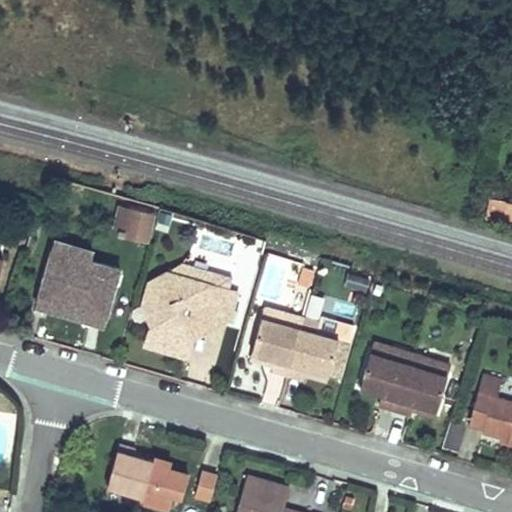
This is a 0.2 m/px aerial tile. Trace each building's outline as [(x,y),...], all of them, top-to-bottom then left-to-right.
[(511,206),(500,204),(500,203),(489,201),(485,220),(511,224),(511,206)] [(147,252),(151,208),(116,205),(113,249),(147,252)] [(92,250),(55,239),(52,249),(89,260),(92,250)] [(89,260),(52,249),(39,294),(105,313),(118,268),(89,260)] [(181,264),(165,272),(208,284),(211,272),(181,264)] [(145,344),(196,359),(202,340),(206,323),(201,322),(204,312),(228,319),(236,292),(208,284),(165,272),(156,276),(150,297),(158,300),(150,327),(145,344)] [(150,297),(156,276),(148,281),(140,306),(150,327),(158,300),(150,297)] [(105,313),(39,294),(37,303),(103,322),(105,313)] [(261,318),(286,325),(289,313),(264,307),(261,318)] [(206,323),(202,340),(228,319),(204,312),(201,322),(206,323)] [(306,368),(329,374),(339,339),(316,333),(319,322),(289,313),(286,325),(261,318),(252,353),(274,359),(273,365),(271,370),(303,379),(304,374),(306,368)] [(374,342),(371,353),(393,360),(396,349),(374,342)] [(414,404),(436,411),(447,376),(425,369),(428,358),(396,349),(393,360),(371,353),(360,388),(383,394),(381,399),(379,405),(411,415),(413,408),(414,404)] [(273,365),(274,359),(252,353),(250,359),(273,365)] [(450,365),(428,358),(425,369),(447,376),(450,365)] [(304,374),(327,380),(329,374),(306,368),(304,374)] [(483,372),(478,391),(469,424),(483,428),(482,432),(508,440),(507,444),(511,445),(511,400),(496,396),(502,377),(483,372)] [(383,394),(360,388),(359,392),(381,399),(383,394)] [(436,411),(414,404),(413,408),(435,416),(436,411)] [(135,447),(119,443),(107,488),(141,497),(140,502),(169,510),(173,494),(182,497),(188,474),(169,468),(171,461),(154,456),(153,460),(133,454),(135,447)] [(217,475),(202,470),(195,495),(210,499),(217,475)] [(289,487),(247,475),(237,511),(241,511),(299,511),(295,511),(294,511),(290,511),(283,510),(289,487)]
